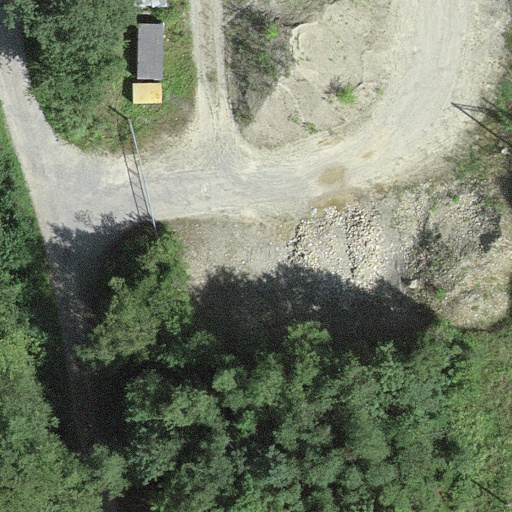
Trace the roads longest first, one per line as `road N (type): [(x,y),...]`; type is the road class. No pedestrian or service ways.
road 1 (track): [(116,511),(12,59),(7,0)]
road 2 (track): [(54,221),(151,193),(208,157),(268,83),(279,0)]
